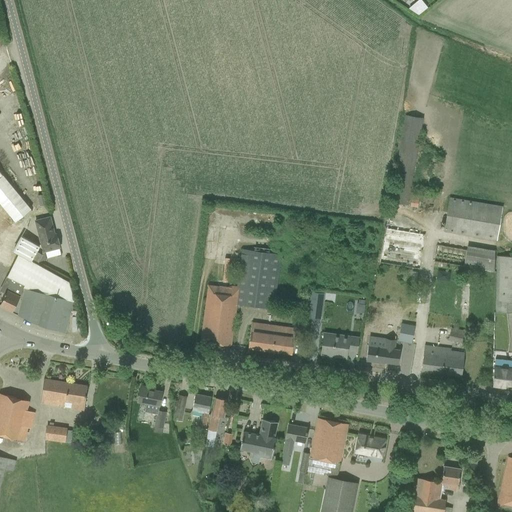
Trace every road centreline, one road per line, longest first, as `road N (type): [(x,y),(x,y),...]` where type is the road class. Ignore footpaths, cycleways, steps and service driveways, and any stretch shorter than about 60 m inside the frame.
road 1 (unclassified): [(100,356),(7,0)]
road 2 (residential): [(232,382),(235,356),(413,382)]
road 3 (secondary): [(406,416),(232,382)]
road 4 (secondary): [(232,382),(100,356)]
